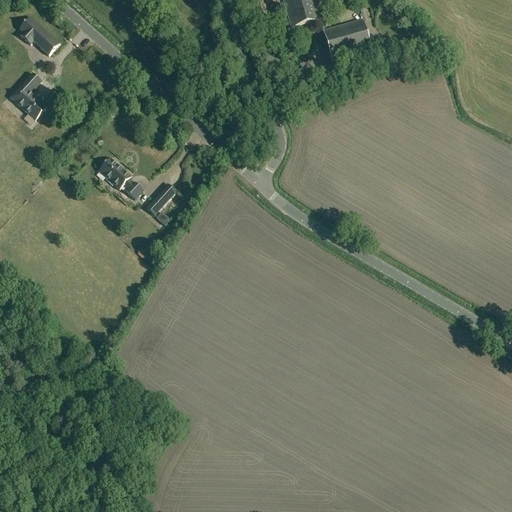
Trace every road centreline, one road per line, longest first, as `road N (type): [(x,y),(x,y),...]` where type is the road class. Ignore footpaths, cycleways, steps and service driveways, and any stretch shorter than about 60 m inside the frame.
road 1 (tertiary): [(511,344),(303,220),(258,184)]
road 2 (tertiary): [(258,184),(50,0)]
road 3 (unclassified): [(258,184),(280,153),(282,135),(238,38),(234,0)]
